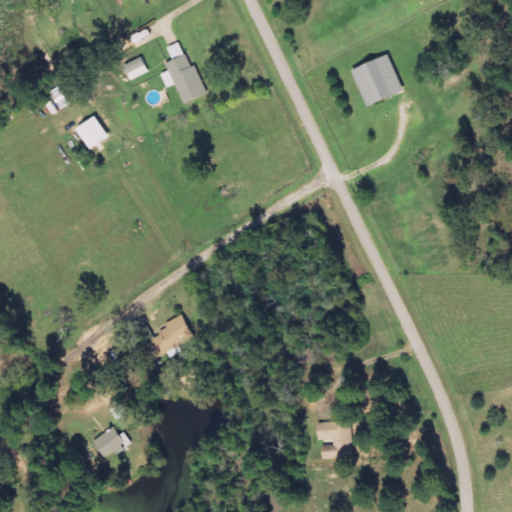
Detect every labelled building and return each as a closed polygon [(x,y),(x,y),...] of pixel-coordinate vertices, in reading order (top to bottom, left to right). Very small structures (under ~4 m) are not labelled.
[(208,95),(197,65),(191,67),(182,45),(169,50),(173,61),(167,64),(169,72),(162,74),(167,87),(176,84),(184,104),(208,95)] [(352,70),(368,107),(405,91),(389,55),(352,70)] [(130,81),(149,73),(143,58),(124,65),(130,81)] [(91,150),(110,137),(96,116),(77,129),(91,150)] [(195,340),(184,316),(165,324),(169,332),(143,344),(151,361),(195,340)] [(318,424),(319,441),(333,440),(334,446),(323,447),(324,460),(333,459),(333,455),(353,453),(350,421),(318,424)] [(126,433),(119,436),(116,429),(94,439),(104,460),(132,446),(126,433)]
